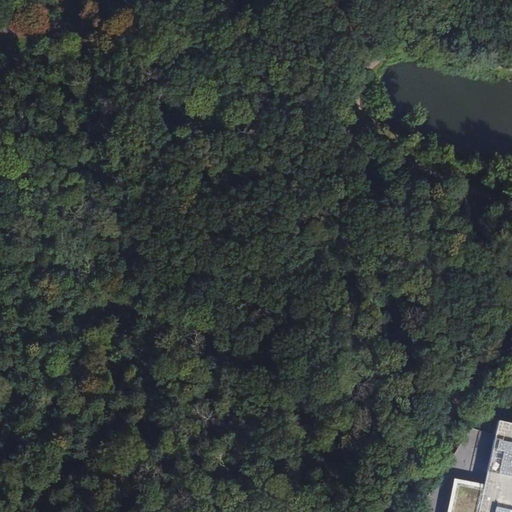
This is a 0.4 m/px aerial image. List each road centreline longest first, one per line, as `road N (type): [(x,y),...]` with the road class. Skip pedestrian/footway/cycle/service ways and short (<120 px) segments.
road 1 (track): [(0,217),(363,117)]
road 2 (track): [(294,0),(0,34)]
road 3 (track): [(107,0),(130,16),(258,50),(306,108),(363,117)]
road 4 (track): [(511,343),(425,443),(387,511)]
road 5 (track): [(363,117),(355,92),(375,58),(392,52),(511,75)]
road 6 (track): [(511,204),(398,158),(363,117)]
road 7 (track): [(474,190),(509,345)]
